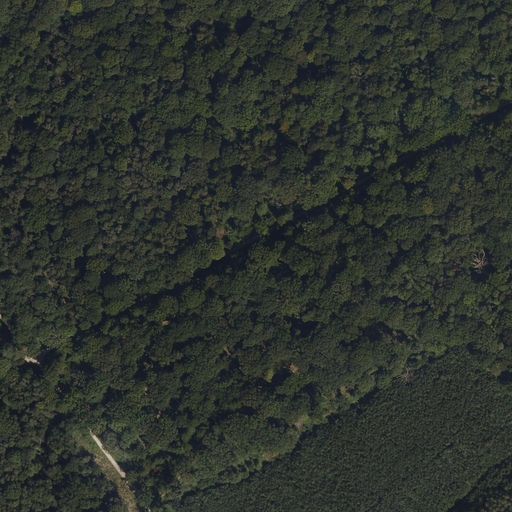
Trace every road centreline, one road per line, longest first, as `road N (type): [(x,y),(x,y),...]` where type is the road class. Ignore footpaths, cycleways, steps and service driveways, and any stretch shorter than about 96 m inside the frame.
road 1 (track): [(30,358),(511,100)]
road 2 (track): [(30,358),(147,511)]
